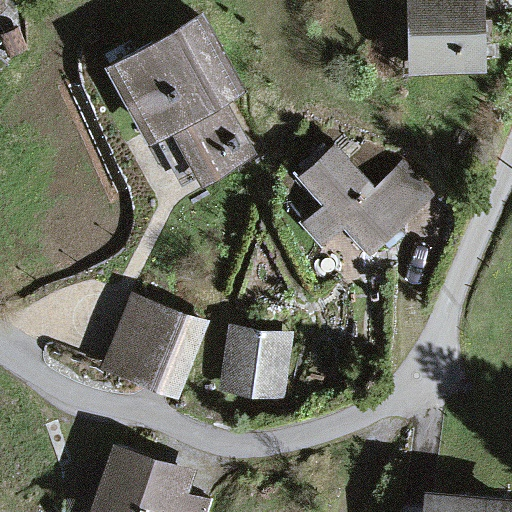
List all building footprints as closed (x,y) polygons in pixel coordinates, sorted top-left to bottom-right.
[(479,60),(477,0),(416,0),(418,26),(418,61),(479,60)] [(157,126),(175,117),(204,171),(206,173),(248,150),(236,128),(231,131),(212,98),(238,84),(201,17),(121,60),(157,126)] [(405,62),(418,61),(418,26),(404,26),(405,62)] [(187,180),(204,171),(175,117),(157,126),(187,180)] [(350,221),(375,248),(424,204),(395,172),(376,189),(337,146),(307,174),(329,198),(350,221)] [(307,218),(328,241),(350,221),(329,198),(307,218)] [(205,321),(134,294),(106,364),(121,370),(177,392),(205,321)] [(242,335),(236,375),(275,381),(281,341),(242,335)] [(117,444),(93,511),(207,511),(212,499),(183,490),(187,480),(174,476),(178,465),(117,444)] [(459,511),(437,511),(436,511),(507,511),(508,505),(462,499),(459,511)]
